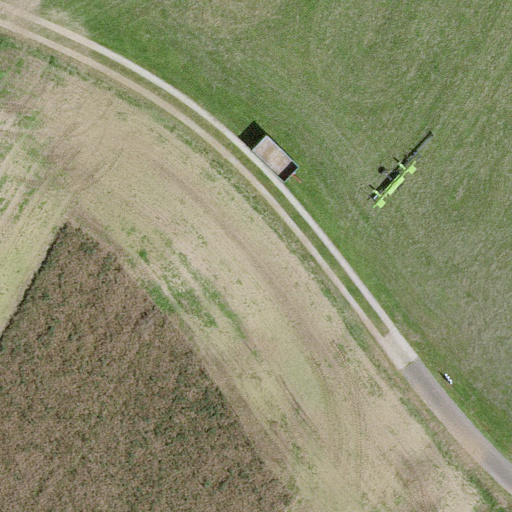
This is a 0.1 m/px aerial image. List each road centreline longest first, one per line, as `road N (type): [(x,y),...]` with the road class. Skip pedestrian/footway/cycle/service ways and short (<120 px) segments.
road 1 (track): [(410,366),(269,184),(208,125),(144,82),(0,14)]
road 2 (residential): [(511,478),(410,366)]
